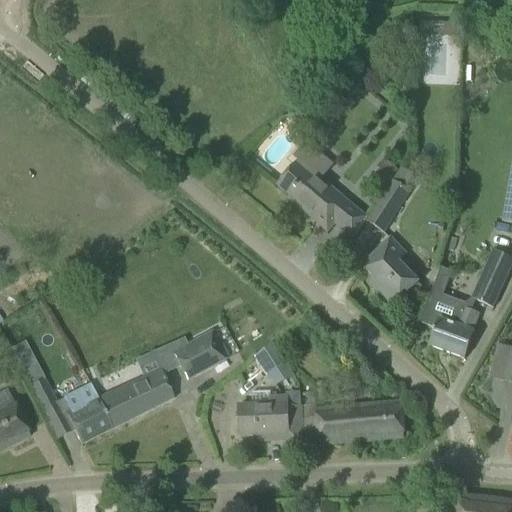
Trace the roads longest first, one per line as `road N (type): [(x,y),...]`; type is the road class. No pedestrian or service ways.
road 1 (residential): [(462,472),(458,425),(438,401),(0,25)]
road 2 (residential): [(0,495),(69,485),(462,472)]
